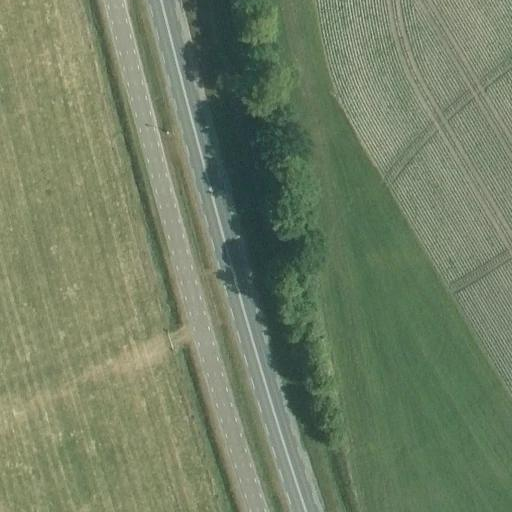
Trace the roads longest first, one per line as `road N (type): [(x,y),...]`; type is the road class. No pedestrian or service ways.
road 1 (primary): [(304,511),(160,0)]
road 2 (unclassified): [(256,511),(113,0)]
